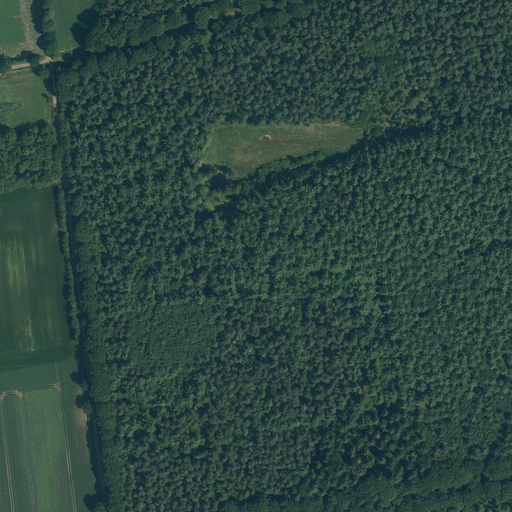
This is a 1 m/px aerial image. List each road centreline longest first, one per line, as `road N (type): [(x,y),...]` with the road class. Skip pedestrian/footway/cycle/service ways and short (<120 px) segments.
road 1 (track): [(104,511),(38,0)]
road 2 (track): [(217,18),(216,122),(202,206),(511,155)]
road 3 (residential): [(511,470),(302,511)]
road 4 (track): [(217,18),(49,61)]
